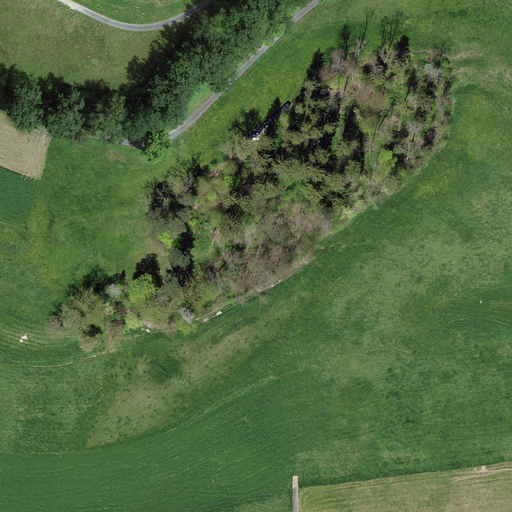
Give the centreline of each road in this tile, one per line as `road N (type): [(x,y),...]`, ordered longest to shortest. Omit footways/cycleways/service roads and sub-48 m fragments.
road 1 (track): [(321,0),(164,139),(99,136),(0,97)]
road 2 (track): [(64,0),(138,27),(211,0)]
